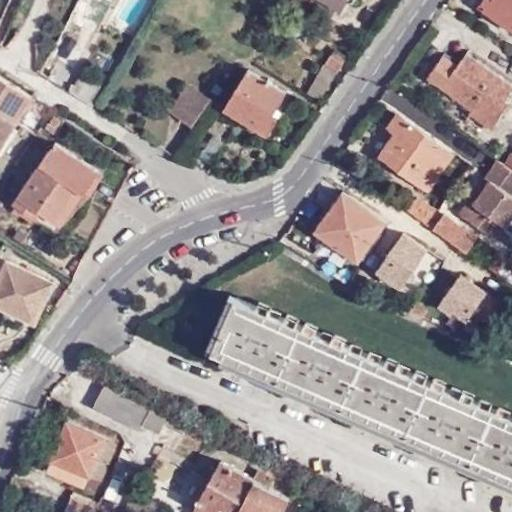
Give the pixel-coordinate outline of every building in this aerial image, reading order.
[(306,0),(336,19),(345,5),(337,0),(306,0)] [(511,29),(511,0),(484,0),(480,7),(511,29)] [(445,54),(428,78),(474,110),(471,114),(492,128),(508,105),(504,102),(511,90),(511,87),(465,55),(459,64),(445,54)] [(328,74),(338,81),(347,67),(336,60),(328,74)] [(285,90),(249,69),(225,107),(267,132),(279,114),(274,110),(285,90)] [(0,149),(33,97),(0,75),(0,149)] [(211,96),(188,82),(170,111),(194,126),(211,96)] [(430,188),(454,151),(398,112),(388,126),(396,132),(381,154),(430,188)] [(44,211),(44,212),(59,221),(81,188),(88,192),(103,170),(59,142),(22,198),(44,211)] [(371,242),(385,220),(341,190),(317,225),(334,237),(330,242),(358,261),(371,242)] [(416,194),(406,210),(425,223),(436,207),(416,194)] [(39,219),(44,212),(44,211),(22,198),(18,204),(39,219)] [(0,218),(9,205),(0,199),(0,218)] [(448,215),(438,232),(469,255),(481,238),(448,215)] [(317,225),(313,231),(330,242),(334,237),(317,225)] [(402,227),(372,267),(399,287),(429,248),(402,227)] [(371,242),(358,261),(370,269),(383,251),(371,242)] [(449,254),(437,279),(450,285),(462,260),(449,254)] [(501,254),(491,269),(499,275),(509,259),(501,254)] [(54,279),(9,258),(0,276),(0,302),(37,319),(54,279)] [(454,270),(438,306),(471,320),(486,283),(454,270)] [(491,321),(502,298),(488,292),(477,315),(491,321)] [(511,424),(233,301),(208,356),(244,372),(308,399),(372,427),(436,455),(499,482),(511,487),(511,424)] [(170,425),(176,413),(174,411),(109,376),(94,405),(140,430),(143,423),(165,434),(170,425)] [(189,420),(176,413),(170,425),(182,431),(189,420)] [(90,474),(106,437),(68,421),(48,469),(85,484),(90,474)] [(116,442),(106,437),(90,474),(100,478),(116,442)] [(283,511),(290,498),(221,460),(192,511),(283,511)] [(89,511),(95,499),(75,492),(67,511),(89,511)] [(89,511),(96,511),(98,508),(101,502),(95,499),(89,511)]
